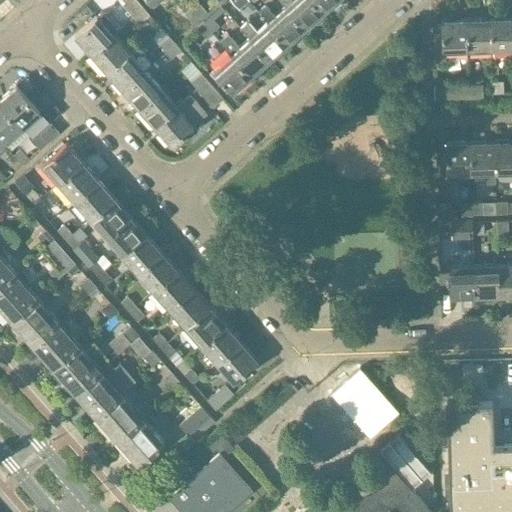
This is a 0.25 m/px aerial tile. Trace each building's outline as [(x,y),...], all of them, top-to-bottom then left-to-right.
[(120,0),(139,21),(149,12),(137,0),(120,0)] [(280,0),(285,6),(304,28),(311,21),(316,23),(322,17),(321,13),(322,11),(312,0),(280,0)] [(312,0),(322,11),(329,5),(334,7),(340,1),(339,0),(312,0)] [(206,11),(197,1),(191,7),(199,17),(206,11)] [(304,28),(285,6),(276,13),(267,3),(258,11),(267,21),(286,43),(304,28)] [(199,17),(191,7),(184,13),(193,22),(199,17)] [(113,33),(121,27),(104,9),(75,34),(92,53),(113,33)] [(219,25),(210,16),(204,21),(212,31),(219,25)] [(511,47),(511,17),(490,18),(491,48),(511,47)] [(491,48),(490,18),(466,19),(467,49),(491,48)] [(286,43),(267,21),(258,29),(249,19),(240,27),(249,37),(268,59),(275,53),(280,55),(286,49),(285,45),(286,43)] [(467,49),(466,19),(441,20),(441,32),(434,33),(435,62),(446,62),(446,50),(467,49)] [(212,31),(204,21),(197,27),(206,37),(212,31)] [(268,59),(249,37),(240,45),(228,31),(219,39),(231,53),(251,75),(268,59)] [(107,70),(129,51),(113,33),(92,53),(107,70)] [(165,51),(175,43),(169,36),(159,45),(165,51)] [(170,58),(180,49),(175,43),(165,51),(170,58)] [(123,88),(145,69),(151,63),(144,55),(138,55),(135,58),(129,51),(107,70),(123,88)] [(251,75),(231,53),(213,69),(232,91),(251,75)] [(140,107),(161,88),(145,69),(123,88),(140,107)] [(197,88),(207,79),(201,73),(191,82),(197,88)] [(223,97),(207,79),(197,88),(213,106),(223,97)] [(502,81),(491,81),(492,92),(503,92),(502,81)] [(40,110),(16,84),(0,98),(0,103),(21,127),(40,110)] [(481,97),(481,85),(468,86),(468,98),(481,97)] [(468,98),(468,86),(436,87),(436,99),(468,98)] [(155,125),(177,106),(161,88),(140,107),(155,125)] [(177,106),(155,125),(171,143),(173,141),(176,143),(179,143),(184,139),(184,136),(182,133),(193,124),(206,112),(190,94),(177,106)] [(21,127),(0,103),(0,138),(4,143),(21,127)] [(40,149),(58,132),(50,122),(31,139),(40,149)] [(511,170),(511,139),(493,141),(494,171),(495,171),(511,170)] [(469,172),(468,141),(445,142),(446,173),(469,172)] [(494,171),(493,141),(468,141),(469,172),(485,171),(486,183),(495,183),(495,171),(494,171)] [(57,182),(81,160),(65,142),(41,164),(57,182)] [(29,158),(20,148),(14,154),(22,164),(29,158)] [(22,164),(14,154),(7,160),(16,170),(22,164)] [(72,200),(97,178),(81,160),(57,182),(72,200)] [(41,196),(32,186),(34,185),(24,174),(15,182),(33,203),(41,196)] [(88,218),(113,196),(97,178),(72,200),(88,218)] [(49,205),(41,196),(33,203),(41,212),(49,205)] [(104,236),(129,214),(113,196),(88,218),(104,236)] [(511,200),(497,201),(497,213),(511,212),(511,200)] [(471,214),(471,202),(461,203),(462,215),(471,214)] [(484,214),(483,202),(471,202),(471,214),(484,214)] [(120,254),(145,232),(129,214),(104,236),(120,254)] [(471,217),(439,219),(439,236),(472,235),(472,233),(471,221),(471,217)] [(509,232),(509,220),(498,220),(498,232),(509,232)] [(485,233),(484,221),(471,221),(472,233),(485,233)] [(73,232),(64,222),(56,229),(65,239),(73,232)] [(53,238),(45,228),(37,235),(45,245),(53,238)] [(81,241),(73,232),(65,239),(73,248),(81,241)] [(137,272),(161,250),(145,232),(120,254),(137,272)] [(152,290),(177,268),(161,250),(137,272),(152,290)] [(74,262),(66,252),(58,259),(66,269),(74,262)] [(0,285),(14,273),(0,256),(0,285)] [(104,268),(96,258),(88,265),(97,275),(104,268)] [(511,292),(511,262),(497,263),(498,293),(511,292)] [(498,293),(497,263),(473,264),(474,294),(498,293)] [(474,294),(473,264),(449,264),(450,295),(474,294)] [(113,277),(104,268),(97,275),(105,284),(113,277)] [(168,308),(193,286),(177,268),(152,290),(168,308)] [(35,296),(14,273),(0,285),(0,307),(10,319),(35,296)] [(96,286),(87,277),(80,284),(88,293),(96,286)] [(184,326),(209,304),(193,286),(168,308),(184,326)] [(136,304),(128,294),(120,301),(129,311),(136,304)] [(57,321),(35,296),(10,319),(32,344),(57,321)] [(117,310),(109,301),(101,308),(109,317),(117,310)] [(145,313),(136,304),(129,311),(137,320),(145,313)] [(200,343),(224,321),(209,304),(184,326),(200,343)] [(78,345),(57,321),(32,344),(53,368),(78,345)] [(216,362),(241,340),(224,321),(200,343),(216,362)] [(138,334),(130,325),(122,331),(130,341),(138,334)] [(168,340),(160,330),(152,337),(161,347),(168,340)] [(184,357),(168,340),(161,347),(176,364),(184,357)] [(232,380),(257,358),(241,340),(216,362),(232,380)] [(99,369),(78,345),(53,368),(74,391),(99,369)] [(159,358),(151,348),(143,355),(152,365),(159,358)] [(200,376),(184,357),(176,364),(193,383),(200,376)] [(121,393),(135,380),(119,362),(113,367),(108,361),(99,369),(74,391),(95,416),(121,393)] [(359,367),(330,393),(369,437),(398,411),(359,367)] [(181,382),(172,373),(164,380),(173,389),(181,382)] [(215,409),(233,393),(225,384),(207,399),(215,409)] [(142,417),(121,393),(95,416),(116,440),(142,417)] [(446,402),(450,510),(511,507),(511,443),(493,444),(492,401),(477,401),(477,400),(464,400),(464,401),(446,402)] [(201,405),(180,423),(188,433),(193,439),(215,421),(209,414),(201,405)] [(163,441),(142,417),(116,440),(137,464),(163,441)] [(223,434),(214,442),(225,454),(234,446),(223,434)] [(398,434),(379,450),(412,487),(430,471),(398,434)] [(185,511),(223,511),(250,488),(219,453),(171,496),(185,511)] [(432,511),(402,477),(394,468),(376,483),(380,488),(363,503),(359,499),(353,504),(357,508),(355,510),(328,479),(310,495),(325,511),(322,511),(312,500),(297,511),(432,511)]
